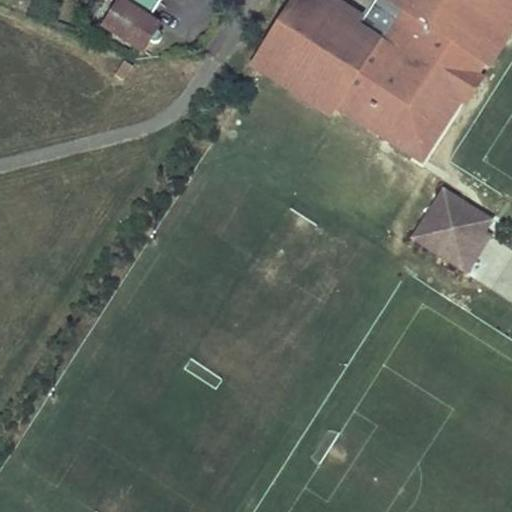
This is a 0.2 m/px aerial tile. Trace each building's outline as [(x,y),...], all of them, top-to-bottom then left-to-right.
[(129,0),(126,5),(122,3),(106,28),(143,52),(149,41),(152,43),(155,44),(157,43),(159,42),(161,40),(161,36),(160,35),(159,32),(156,31),(159,26),(149,20),(162,0),(129,0)] [(511,0),(376,0),(363,22),(358,29),(313,0),(297,0),(254,67),(329,115),(335,106),(421,162),(452,114),(433,102),(437,95),(447,100),(475,57),(482,61),(511,14),(511,0)] [(329,0),(313,0),(358,29),(363,22),(329,0)] [(452,114),(485,63),(489,66),(511,30),(511,14),(482,61),(475,57),(447,100),(437,95),(433,102),(452,114)] [(133,67),(124,62),(115,76),(123,82),(133,67)] [(414,240),(468,274),(477,261),(471,257),(486,233),(493,222),(444,191),(414,240)] [(486,233),(471,257),(477,261),(492,237),(486,233)]
